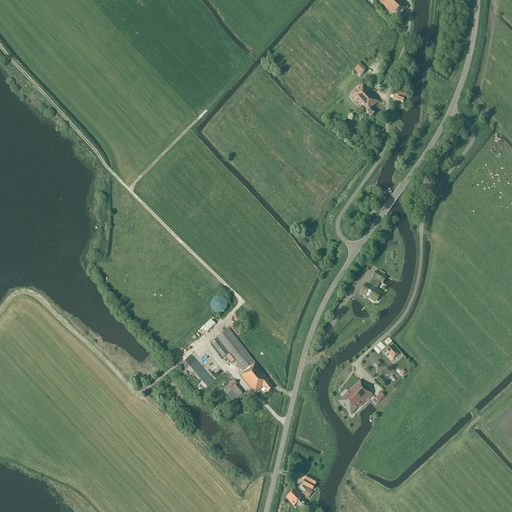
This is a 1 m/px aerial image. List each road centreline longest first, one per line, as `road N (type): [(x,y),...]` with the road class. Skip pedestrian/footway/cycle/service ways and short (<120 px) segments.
road 1 (track): [(219,326),(239,298),(108,169),(0,46)]
road 2 (track): [(219,326),(137,393),(32,294),(14,294),(0,313)]
road 3 (tertiary): [(267,511),(308,339),(356,250)]
road 4 (unclassified): [(371,347),(407,308),(425,212),(472,141),(470,125),(450,110)]
road 5 (unclassified): [(356,250),(337,222),(382,152),(388,90),(407,36)]
road 6 (tertiary): [(356,250),(450,110)]
